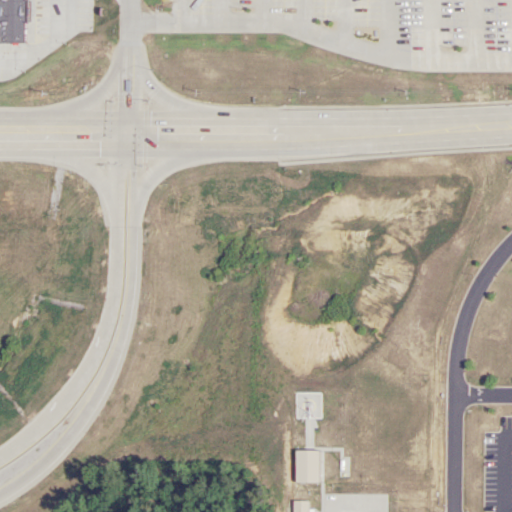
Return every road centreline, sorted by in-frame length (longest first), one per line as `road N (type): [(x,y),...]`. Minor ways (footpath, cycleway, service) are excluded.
road 1 (tertiary): [(511,122),(0,129)]
road 2 (motorway): [(0,498),(61,457),(128,369),(151,273),(143,128)]
road 3 (motorway): [(143,128),(120,327),(58,417),(0,457)]
